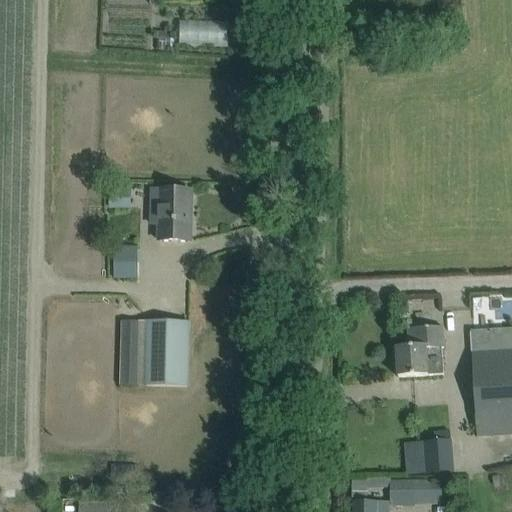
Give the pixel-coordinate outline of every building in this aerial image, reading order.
[(127,190),(107,191),(108,208),(127,207),(127,190)] [(160,190),(160,191),(152,191),(151,226),(159,226),(159,242),(190,243),(191,191),(160,190)] [(136,263),(115,263),(115,279),(137,279),(136,263)] [(121,322),(119,386),(146,387),(187,388),(188,324),(148,323),(121,322)] [(408,330),(409,347),(396,348),(398,378),(443,375),(441,349),(444,349),(442,327),(408,330)] [(511,436),(511,328),(471,331),(473,354),(477,439),(511,436)] [(407,475),(455,471),(452,440),(450,440),(450,434),(443,435),(443,441),(405,444),(407,475)] [(415,482),(391,482),(391,508),(415,508),(415,482)] [(48,511),(62,511),(63,504),(48,503),(48,511)] [(388,511),(389,503),(353,503),(352,511),(388,511)]
